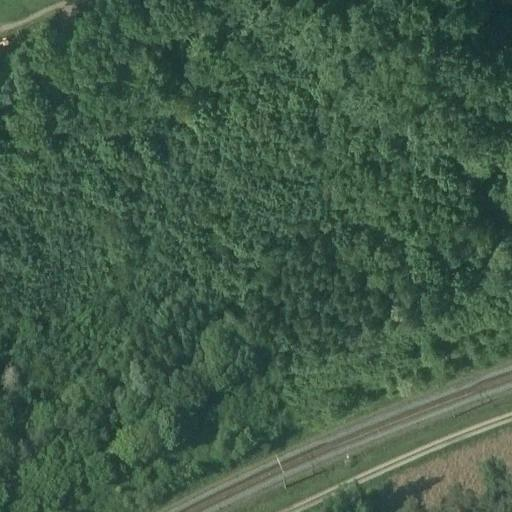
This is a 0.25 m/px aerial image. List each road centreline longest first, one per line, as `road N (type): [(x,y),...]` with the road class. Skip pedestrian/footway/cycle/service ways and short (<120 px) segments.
road 1 (track): [(511,419),(302,511)]
road 2 (residential): [(0,66),(174,0)]
